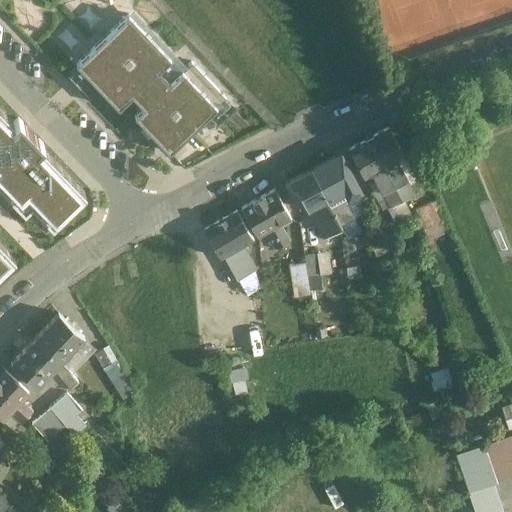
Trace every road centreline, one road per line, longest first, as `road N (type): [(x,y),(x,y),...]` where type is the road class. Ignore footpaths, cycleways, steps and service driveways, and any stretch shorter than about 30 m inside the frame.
road 1 (residential): [(157,212),(412,83),(511,47)]
road 2 (residential): [(157,212),(0,49)]
road 3 (residential): [(0,319),(63,264),(157,212)]
